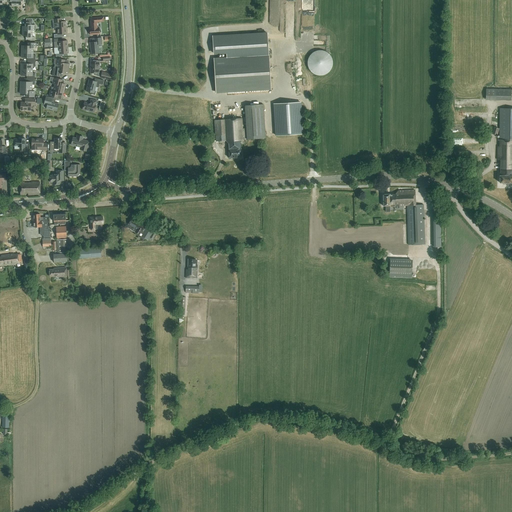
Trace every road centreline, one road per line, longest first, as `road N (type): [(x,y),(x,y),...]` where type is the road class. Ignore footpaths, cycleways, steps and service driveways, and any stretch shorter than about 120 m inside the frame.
road 1 (track): [(144,466),(258,418),(334,426),(428,458),(511,452)]
road 2 (secondary): [(455,187),(387,175),(137,192),(104,178)]
road 3 (track): [(10,407),(39,390),(37,260),(23,202)]
road 4 (unknown): [(436,283),(435,314),(384,445)]
road 5 (tertiary): [(116,132),(130,58),(125,0)]
road 6 (residential): [(70,119),(79,70),(75,0)]
